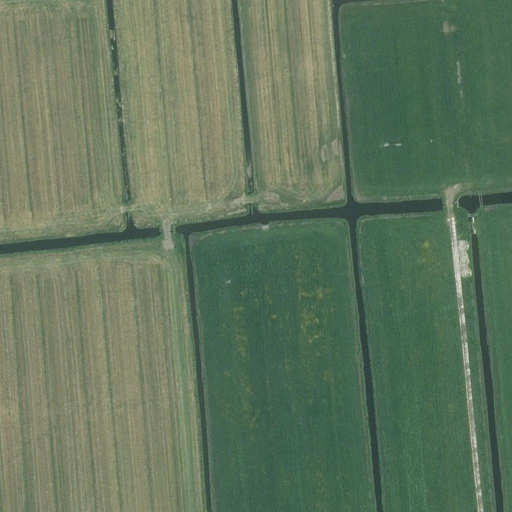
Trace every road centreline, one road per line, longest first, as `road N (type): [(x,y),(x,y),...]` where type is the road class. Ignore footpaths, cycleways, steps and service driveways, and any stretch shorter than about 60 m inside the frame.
road 1 (track): [(194,511),(167,216)]
road 2 (track): [(451,218),(480,511)]
